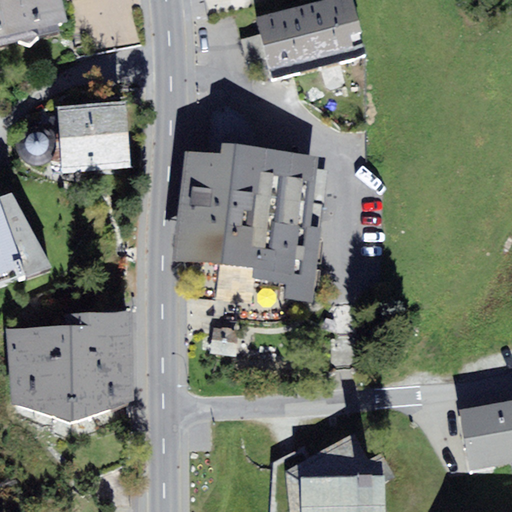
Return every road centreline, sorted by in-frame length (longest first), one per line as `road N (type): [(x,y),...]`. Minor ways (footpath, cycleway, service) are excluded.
road 1 (primary): [(164,407),(172,114),(165,0)]
road 2 (residential): [(511,388),(164,407)]
road 3 (track): [(171,62),(94,72),(0,128)]
